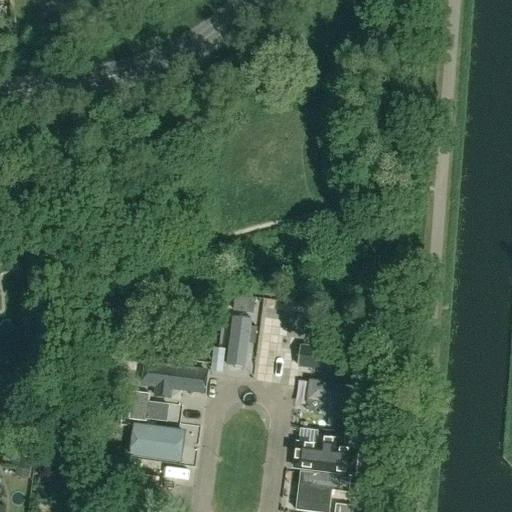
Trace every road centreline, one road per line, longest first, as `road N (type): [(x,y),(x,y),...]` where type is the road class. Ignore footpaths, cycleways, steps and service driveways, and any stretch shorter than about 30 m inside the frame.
road 1 (residential): [(202,511),(213,413),(231,391),(278,397),(282,406),(269,511)]
road 2 (tertiary): [(0,93),(155,64),(209,36),(247,0)]
